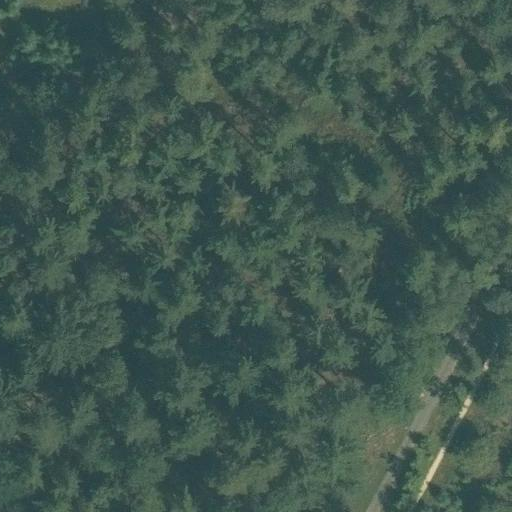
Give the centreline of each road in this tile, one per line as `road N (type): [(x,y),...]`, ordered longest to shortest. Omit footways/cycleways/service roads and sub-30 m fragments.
road 1 (track): [(369,511),(511,229)]
road 2 (track): [(0,470),(104,232)]
